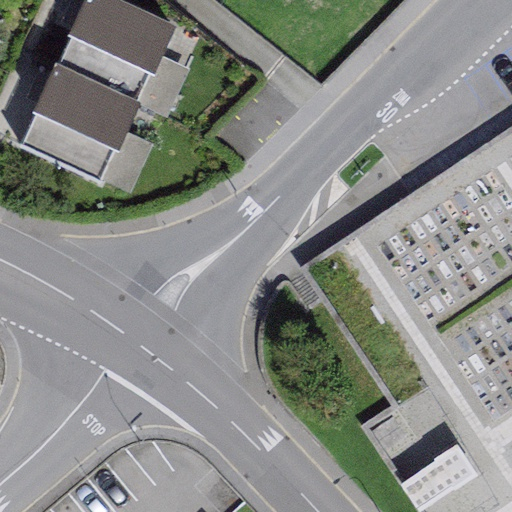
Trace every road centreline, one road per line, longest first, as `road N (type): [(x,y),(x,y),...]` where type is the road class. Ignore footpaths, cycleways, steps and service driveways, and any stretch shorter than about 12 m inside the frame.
road 1 (residential): [(133,347),(357,130)]
road 2 (residential): [(318,511),(133,347)]
road 3 (residential): [(357,130),(196,0)]
road 4 (residential): [(133,347),(77,421),(0,487)]
road 5 (residential): [(357,130),(492,0)]
road 6 (residential): [(133,347),(0,274)]
